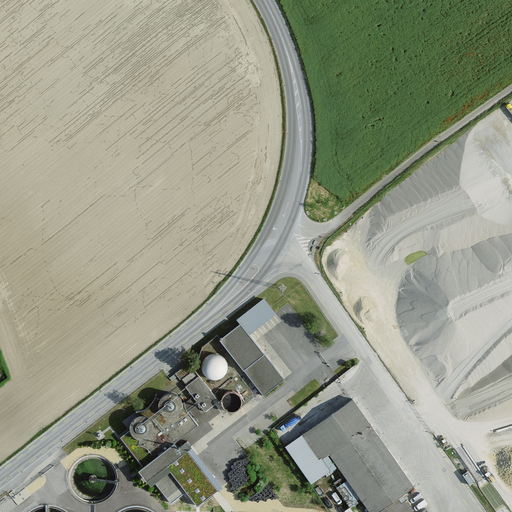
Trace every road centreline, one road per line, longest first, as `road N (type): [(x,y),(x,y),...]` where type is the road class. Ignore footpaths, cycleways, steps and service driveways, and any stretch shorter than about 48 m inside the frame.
road 1 (tertiary): [(0,481),(232,297),(274,245)]
road 2 (unclassified): [(476,511),(302,262),(274,245)]
road 3 (tertiary): [(274,245),(296,192),(301,130),(282,38),(263,0)]
road 4 (track): [(511,88),(336,222),(310,229)]
